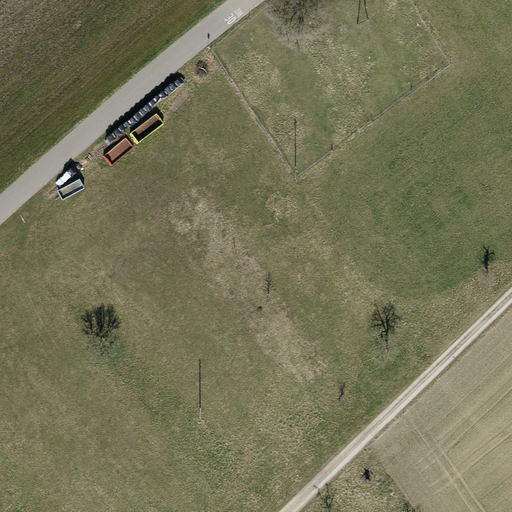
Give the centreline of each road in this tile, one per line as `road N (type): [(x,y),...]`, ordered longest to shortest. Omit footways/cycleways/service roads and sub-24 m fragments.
road 1 (unclassified): [(0,210),(138,85),(249,0)]
road 2 (track): [(511,290),(284,511)]
